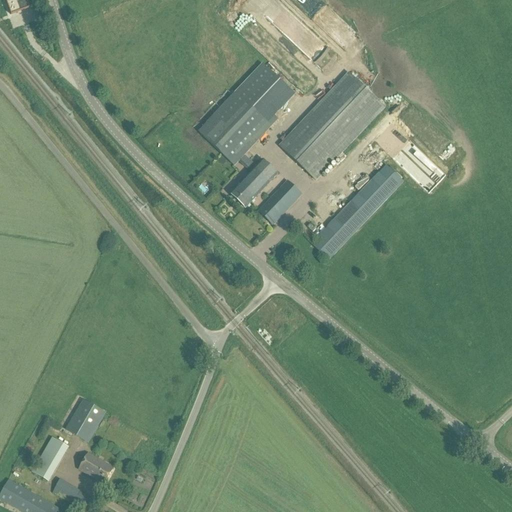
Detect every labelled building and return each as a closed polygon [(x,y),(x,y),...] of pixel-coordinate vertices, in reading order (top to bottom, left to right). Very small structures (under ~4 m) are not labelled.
[(25,0),(4,0),(10,15),(29,9),(25,0)] [(265,66),(200,135),(234,167),(272,127),(269,124),(296,95),(265,66)] [(350,76),(281,148),(317,182),(386,110),(350,76)] [(279,175),(263,161),(231,195),(247,210),(279,175)] [(387,167),(313,246),(329,261),(403,182),(387,167)] [(347,174),(339,182),(337,179),(316,200),(329,213),(357,185),(347,174)] [(289,182),(259,212),(274,227),(303,196),(289,182)] [(284,310),(278,312),(283,322),(288,319),(284,310)] [(84,401),(66,431),(90,445),(107,414),(84,401)] [(42,457),(33,474),(49,483),(69,448),(53,439),(42,457)] [(89,456),(80,471),(106,485),(114,470),(89,456)] [(4,490),(0,497),(0,500),(19,511),(58,511),(60,509),(10,481),(4,490)] [(81,492),(74,504),(75,504),(89,511),(91,511),(94,507),(97,501),(81,492)]
